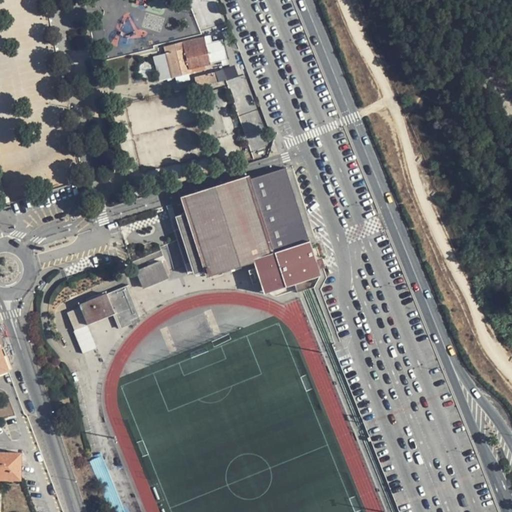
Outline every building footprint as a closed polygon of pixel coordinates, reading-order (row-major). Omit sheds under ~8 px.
[(172,77),(206,69),(211,68),(206,48),(204,40),(165,49),(167,56),(172,77)] [(218,46),(206,48),(211,68),(222,66),(218,46)] [(95,55),(82,57),(84,67),(96,65),(95,55)] [(172,77),(167,56),(155,59),(160,84),(172,81),(172,82),(192,78),(192,76),(206,73),(206,69),(172,77)] [(219,85),(217,76),(195,81),(197,91),(219,85)] [(286,169),(174,203),(196,276),(254,258),(264,291),(318,274),(286,169)] [(168,276),(161,259),(136,270),(143,287),(168,276)] [(127,285),(107,293),(114,311),(115,313),(136,305),(127,285)] [(86,322),(114,311),(107,293),(80,304),(80,306),(68,312),(75,329),(87,324),(86,322)] [(139,316),(136,305),(115,313),(121,327),(131,323),(130,319),(139,316)] [(0,371),(8,369),(0,347),(0,371)] [(0,474),(9,475),(9,478),(21,478),(21,452),(7,452),(7,455),(0,454),(0,474)] [(125,511),(104,458),(90,464),(109,511),(125,511)]
